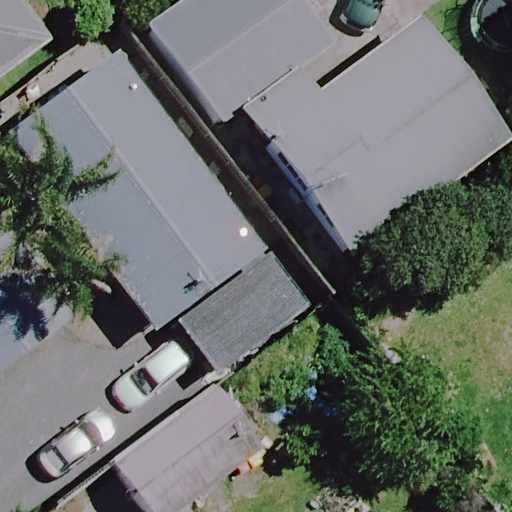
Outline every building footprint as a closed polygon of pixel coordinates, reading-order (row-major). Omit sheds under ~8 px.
[(314,0),(178,0),(136,33),(217,136),(343,37),(314,0)] [(0,89),(42,59),(0,2),(0,89)] [(502,156),(412,36),(308,114),(288,87),(233,128),(344,275),(502,156)] [(300,322),(106,71),(1,152),(194,403),(300,322)] [(187,511),(260,459),(215,399),(108,477),(133,511),(187,511)]
